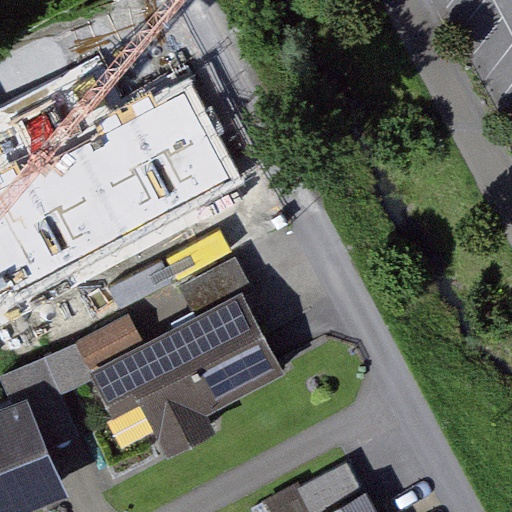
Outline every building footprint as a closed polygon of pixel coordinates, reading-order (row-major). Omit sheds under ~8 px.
[(299,364),(255,285),(265,280),(248,250),(192,281),(208,309),(102,369),(125,410),(147,398),(179,455),(231,426),(221,408),(299,364)] [(154,335),(140,309),(87,338),(102,364),(154,335)] [(58,351),(12,372),(24,398),(0,408),(0,511),(25,511),(83,486),(52,420),(83,405),(58,351)] [(276,511),(312,511),(363,483),(349,458),(271,503),(276,511)] [(370,511),(364,498),(338,511),(370,511)]
